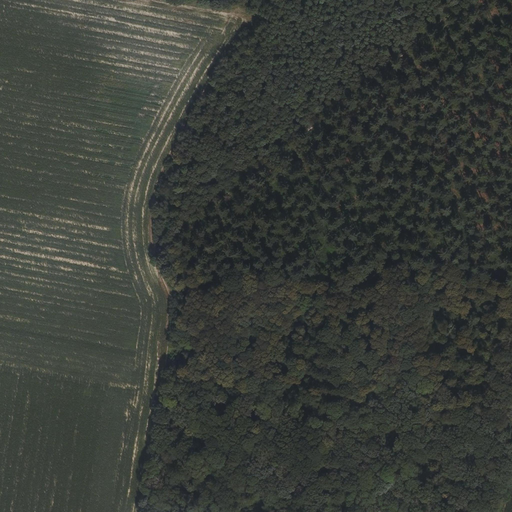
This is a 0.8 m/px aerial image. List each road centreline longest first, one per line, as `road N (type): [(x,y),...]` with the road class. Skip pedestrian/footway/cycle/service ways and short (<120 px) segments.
road 1 (track): [(511,295),(425,266),(161,279)]
road 2 (track): [(185,215),(456,0)]
road 3 (track): [(161,279),(177,312),(143,511)]
